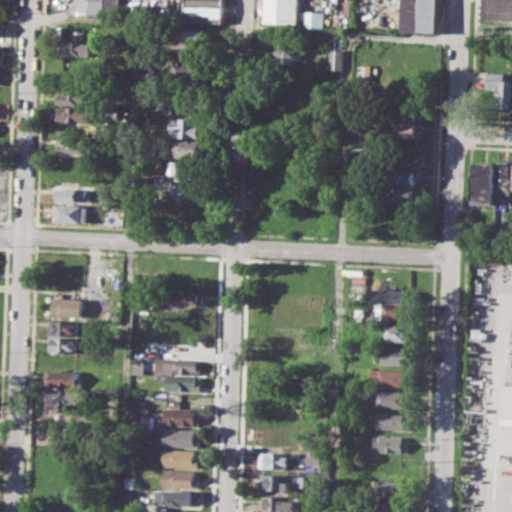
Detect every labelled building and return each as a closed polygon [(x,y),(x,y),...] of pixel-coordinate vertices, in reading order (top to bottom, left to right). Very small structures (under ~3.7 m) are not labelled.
[(122,0),(122,15),(89,13),(89,0),(122,0)] [(187,0),(187,20),(223,21),(223,0),(187,0)] [(300,0),(300,11),(323,12),(323,25),(265,23),(265,0),(300,0)] [(404,0),(441,0),(440,29),(403,28),(404,0)] [(189,29),(218,31),(217,45),(188,43),(189,29)] [(65,39),(86,40),(86,43),(96,43),(96,55),(65,54),(65,39)] [(280,42),(305,44),(304,60),(296,59),(295,65),(278,63),(280,42)] [(330,48),(345,49),(345,70),(330,69),(330,48)] [(178,63),(206,64),(205,82),(177,80),(178,63)] [(487,70),(505,71),(505,80),(511,80),(511,107),(485,106),(487,70)] [(59,88),(92,89),(92,104),(58,103),(59,88)] [(398,105),(423,106),(422,120),(397,118),(398,105)] [(59,107),(98,108),(97,121),(58,120),(59,107)] [(177,119),(184,120),(184,117),(203,118),(202,125),(211,126),(211,137),(176,136),(177,119)] [(397,121),(423,122),(422,137),(397,136),(397,121)] [(58,124),(90,125),(90,137),(58,136),(58,124)] [(59,139),(93,141),(92,154),(58,152),(59,139)] [(182,139),(206,140),(205,158),(181,157),(182,139)] [(371,158),(372,147),(356,145),(355,157),(371,158)] [(171,160),(204,162),(204,181),(181,180),(181,175),(171,174),(171,160)] [(474,161),(497,162),(496,203),(473,203),(474,161)] [(499,161),(509,161),(508,178),(511,178),(511,194),(498,193),(499,161)] [(396,170),(420,171),(420,177),(416,177),(416,184),(395,183),(396,170)] [(170,185),(206,186),(205,201),(170,200),(170,185)] [(395,186),(421,188),(420,201),(394,200),(395,186)] [(57,187),(88,189),(87,201),(56,200),(57,187)] [(55,203),(86,205),(85,222),(54,220),(55,203)] [(373,287),(415,290),(414,303),(372,300),(373,287)] [(181,293),(205,294),(205,306),(180,305),(181,293)] [(54,296),(85,297),(85,315),(54,314),(54,296)] [(375,303),(414,305),(413,320),(374,318),(375,303)] [(49,319),(79,320),(78,335),(48,333),(49,319)] [(388,323),(415,325),(414,342),(387,340),(388,323)] [(50,337),(81,338),(80,351),(49,350),(50,337)] [(384,345),(414,346),(412,364),(375,361),(376,349),(383,349),(384,345)] [(157,357),(202,359),(201,373),(156,371),(157,357)] [(144,373),(144,358),(132,358),(131,373),(144,373)] [(373,368),(412,370),(411,387),(380,385),(380,377),(372,377),(373,368)] [(46,369),(81,370),(80,386),(46,385),(46,369)] [(167,375),(201,376),(201,390),(167,388),(167,375)] [(503,385),(511,385),(511,424),(501,424),(503,385)] [(50,388),(81,389),(80,405),(49,404),(50,388)] [(373,389),(411,391),(410,408),(377,406),(377,397),(372,397),(373,389)] [(167,406),(201,408),(200,425),(167,423),(167,406)] [(372,412),(409,414),(409,429),(376,427),(376,421),(371,420),(372,412)] [(167,428),(196,429),(196,436),(201,436),(201,446),(166,445),(167,428)] [(373,434),(408,436),(407,453),(382,451),(382,444),(372,444),(373,434)] [(165,448),(195,450),(194,456),(199,457),(199,467),(164,465),(165,448)] [(264,452),(300,454),(299,469),(263,467),(264,452)] [(375,457),(407,459),(407,475),(381,474),(381,467),(375,466),(375,457)] [(164,469),(195,470),(195,478),(199,479),(199,488),(164,486),(164,469)] [(261,473),(298,475),(298,486),(288,485),(288,491),(260,490),(261,473)] [(374,480),(408,481),(408,497),(373,496),(374,480)] [(155,489),(197,491),(197,504),(155,502),(155,489)] [(262,495),(294,496),(293,511),(261,510),(262,495)] [(376,511),(377,501),(407,503),(406,511),(376,511)]
